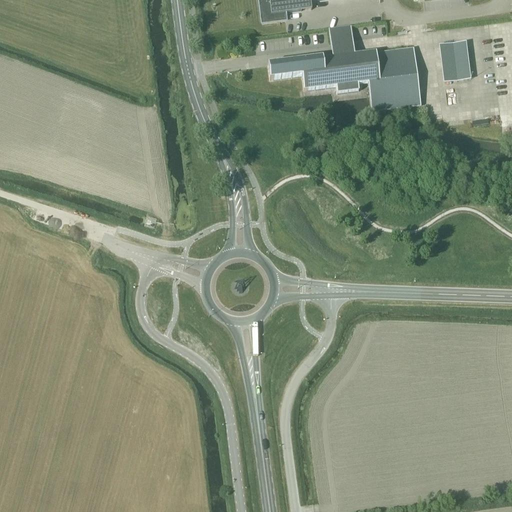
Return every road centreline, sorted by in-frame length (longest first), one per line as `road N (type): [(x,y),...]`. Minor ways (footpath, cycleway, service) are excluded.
road 1 (unclassified): [(241,511),(221,390),(201,363),(142,321),(141,289),(153,259)]
road 2 (unclassified): [(330,290),(511,297)]
road 3 (unclassified): [(287,445),(287,396),(327,340),(330,290)]
road 4 (primary): [(176,0),(191,86),(221,155)]
road 5 (unclassified): [(390,0),(403,16),(417,18),(504,0)]
road 6 (primary): [(269,511),(253,390)]
